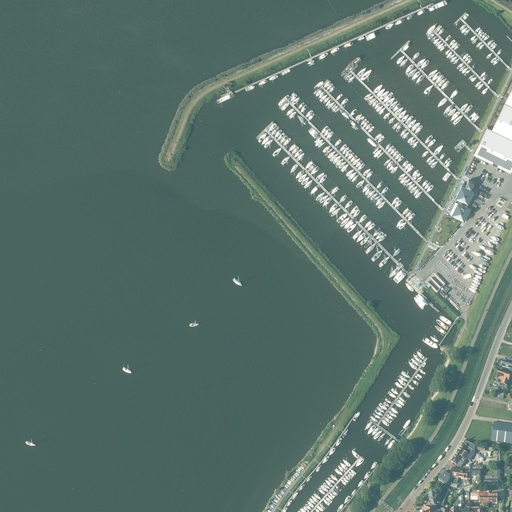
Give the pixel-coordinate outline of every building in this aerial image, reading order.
[(511,88),(505,102),(492,129),(488,127),(474,154),(511,172),(511,169),(511,88)] [(474,192),(471,190),(474,183),(469,180),(466,186),(461,183),(446,211),(464,220),(470,208),(466,207),(474,192)] [(502,362),(501,365),(502,365),(502,367),(511,369),(511,363),(503,361),(503,362),(502,362)] [(510,374),(499,370),(496,378),(503,380),(502,384),(506,386),(509,376),(510,374)] [(511,425),(494,422),(491,441),(511,444),(511,425)] [(466,440),(451,461),(456,465),(455,467),(461,468),(472,452),(474,453),(476,445),(466,440)] [(459,478),(460,469),(452,468),(450,476),(451,477),(459,478)] [(460,469),(459,478),(467,479),(468,470),(460,468),(460,469)] [(446,485),(451,477),(450,476),(444,472),(442,475),(438,480),(446,485)] [(428,496),(426,498),(427,499),(432,503),(432,504),(431,507),(436,507),(436,506),(433,504),(439,496),(435,494),(435,492),(433,493),(431,492),(429,496),(428,496)] [(489,497),(488,503),(497,504),(497,498),(504,498),(504,492),(497,492),(497,494),(489,493),(489,497)] [(480,503),(488,503),(489,497),(489,493),(479,493),(471,493),(470,500),(477,500),(478,498),(480,498),(480,503)]
